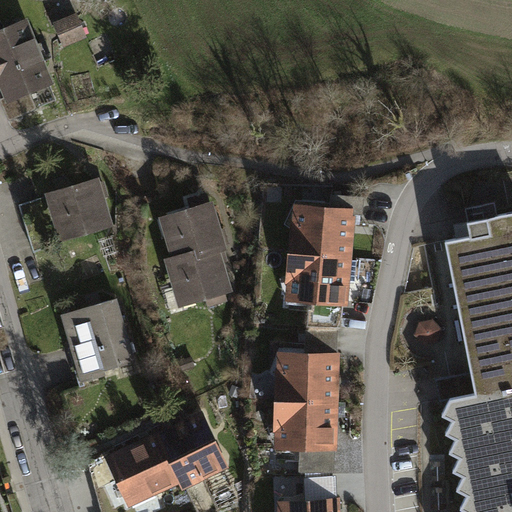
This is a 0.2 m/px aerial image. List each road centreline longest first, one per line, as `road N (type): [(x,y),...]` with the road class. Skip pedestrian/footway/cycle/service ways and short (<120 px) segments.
road 1 (residential): [(377,511),(375,396),(406,211),(452,160),(495,151)]
road 2 (residential): [(62,511),(50,497),(0,314)]
